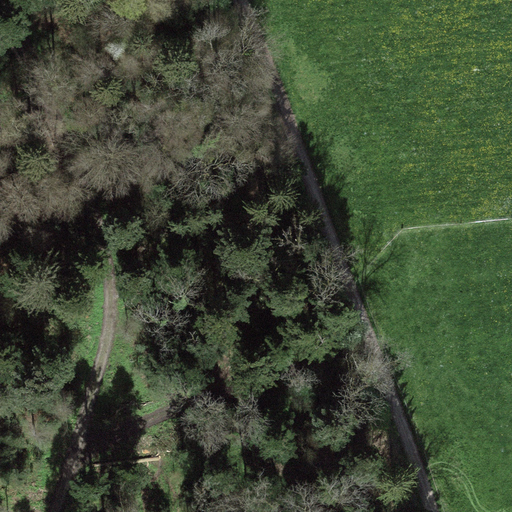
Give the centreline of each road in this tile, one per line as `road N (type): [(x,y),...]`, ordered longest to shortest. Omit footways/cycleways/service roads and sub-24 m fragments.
road 1 (track): [(429,511),(376,337),(242,0)]
road 2 (track): [(43,511),(104,318),(104,264),(0,6)]
road 3 (track): [(60,466),(376,337)]
